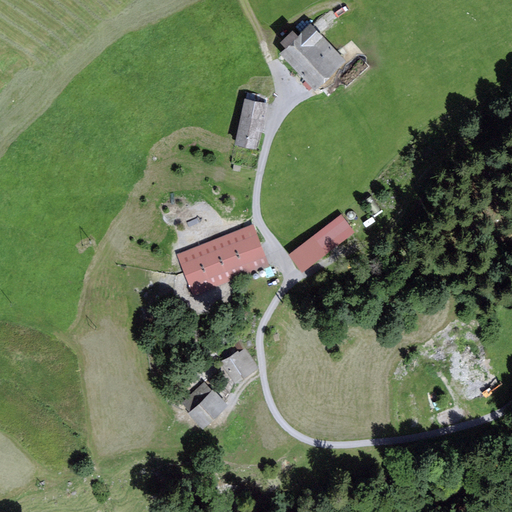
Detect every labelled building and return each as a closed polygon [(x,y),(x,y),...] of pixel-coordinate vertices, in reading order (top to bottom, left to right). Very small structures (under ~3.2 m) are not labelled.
[(315,86),(343,60),(311,26),(283,52),(308,79),(303,84),(309,90),(314,85),(315,86)] [(256,146),(259,129),(261,129),(267,104),(246,100),(237,142),(256,146)] [(233,161),(251,165),(256,146),(237,142),(233,161)] [(291,253),(302,267),(351,229),(340,215),(291,253)] [(180,254),(183,262),(255,234),(251,225),(248,227),(180,254)] [(255,234),(183,262),(192,285),(264,257),(255,234)] [(192,285),(196,295),(268,266),(264,257),(192,285)] [(265,268),(268,277),(274,275),(270,266),(265,268)] [(223,361),(236,380),(256,367),(240,342),(222,354),(226,359),(223,361)] [(184,406),(190,412),(213,390),(207,384),(184,406)] [(203,426),(219,411),(227,404),(213,390),(190,412),(203,426)]
